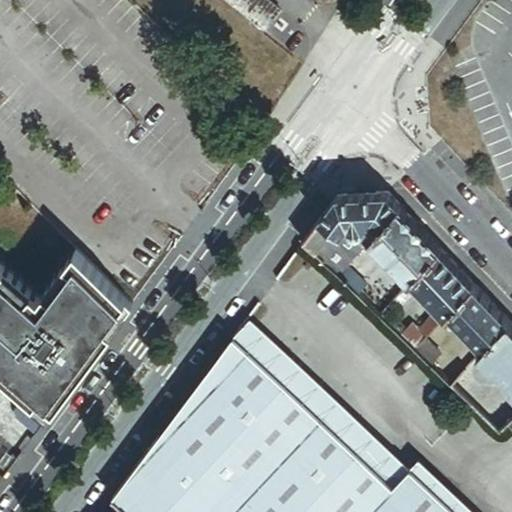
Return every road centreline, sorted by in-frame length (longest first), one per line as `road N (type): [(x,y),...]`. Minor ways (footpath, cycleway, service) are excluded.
road 1 (tertiary): [(349,97),(41,511)]
road 2 (residential): [(511,264),(349,97)]
road 3 (tertiary): [(349,97),(422,0)]
